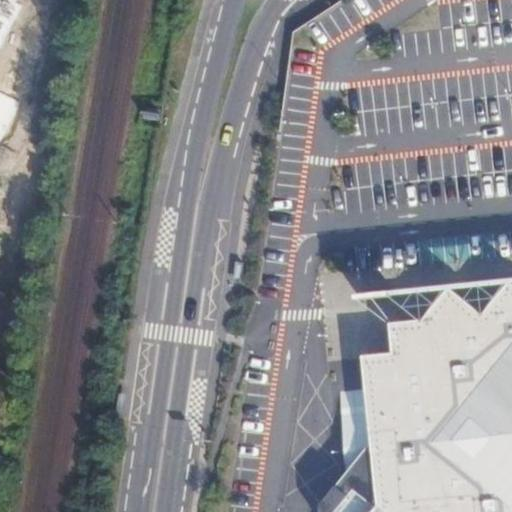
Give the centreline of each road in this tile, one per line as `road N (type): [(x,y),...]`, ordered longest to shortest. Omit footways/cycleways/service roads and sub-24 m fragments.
road 1 (tertiary): [(167,511),(204,226),(252,49),(281,0)]
road 2 (tertiary): [(234,0),(194,158),(138,511)]
